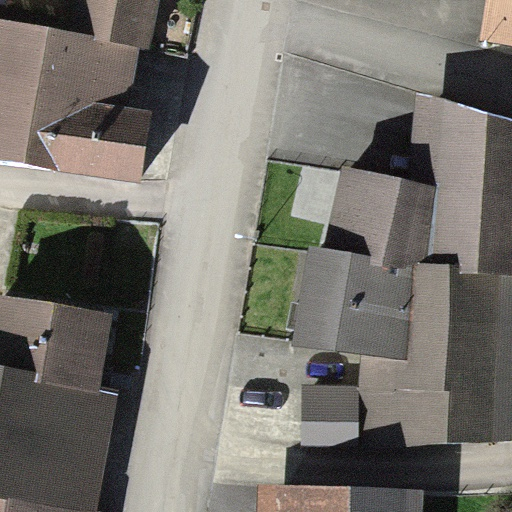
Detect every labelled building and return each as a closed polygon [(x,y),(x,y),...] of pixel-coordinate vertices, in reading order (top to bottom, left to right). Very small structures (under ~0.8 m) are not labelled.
[(160,0),(88,0),(78,57),(136,67),(148,69),(160,0)] [(511,0),(489,0),(483,37),(511,42),(511,0)] [(124,133),(136,67),(78,57),(0,43),(0,176),(140,201),(151,138),(124,133)] [(511,450),(511,140),(423,112),(423,201),(350,184),(330,270),(318,269),(306,361),(372,369),(373,403),(373,476),(497,475),(497,451),(511,450)] [(0,345),(0,394),(105,411),(102,330),(2,318),(0,345)] [(0,511),(100,511),(116,412),(105,411),(0,394),(0,511)] [(373,476),(373,403),(307,404),(307,476),(373,476)]
